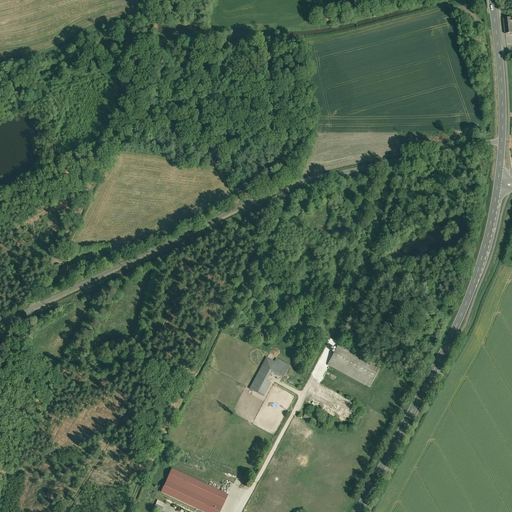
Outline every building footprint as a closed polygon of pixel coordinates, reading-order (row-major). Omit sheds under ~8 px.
[(65,269),(63,267),(59,276),(63,278),(68,280),(76,265),(69,262),(65,269)] [(340,343),(328,365),(370,388),(382,366),(383,365),(340,342),(340,343)] [(267,357),(250,388),(264,396),(268,387),(271,382),(267,380),(271,372),(283,378),(290,365),(276,358),(275,361),(267,357)] [(229,493),(173,468),(164,487),(162,492),(202,510),(206,501),(222,508),(229,493)] [(154,508),(161,511),(162,511),(165,504),(157,500),(154,508)] [(206,501),(202,510),(206,511),(219,511),(222,508),(206,501)]
